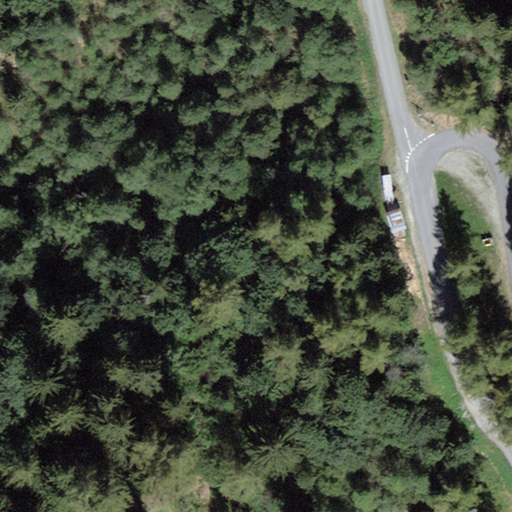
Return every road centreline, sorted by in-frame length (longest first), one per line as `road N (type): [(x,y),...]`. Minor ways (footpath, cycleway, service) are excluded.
road 1 (unclassified): [(422,168),(424,209),(472,399),(511,448)]
road 2 (unclassified): [(375,0),(422,168)]
road 3 (unclassified): [(422,168),(446,138),(485,143),(500,169),(511,226)]
